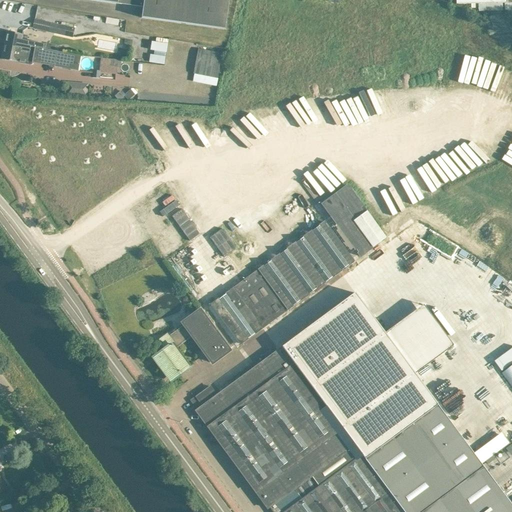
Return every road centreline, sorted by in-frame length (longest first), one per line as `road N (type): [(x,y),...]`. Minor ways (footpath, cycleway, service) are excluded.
road 1 (tertiary): [(0,211),(222,511)]
road 2 (unclassified): [(0,380),(95,511)]
